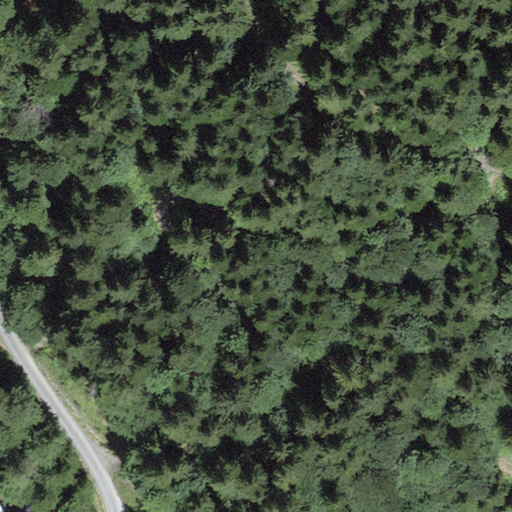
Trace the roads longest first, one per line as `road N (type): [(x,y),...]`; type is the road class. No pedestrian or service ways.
road 1 (track): [(511,466),(369,398),(252,315),(154,216),(146,190),(153,183),(173,184),(214,213),(269,229),(410,219),(464,203),(491,176),(486,158),(353,128),(243,14),(239,0)]
road 2 (track): [(113,511),(91,455),(0,318)]
